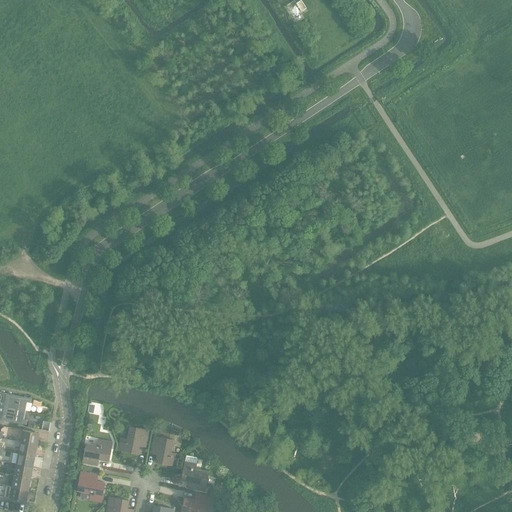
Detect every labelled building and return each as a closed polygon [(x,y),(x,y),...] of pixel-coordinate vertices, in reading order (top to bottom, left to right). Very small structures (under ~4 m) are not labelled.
[(301,0),(296,4),(301,12),(306,8),(301,0)] [(6,394),(4,407),(25,411),(26,402),(30,403),(31,398),(6,394)] [(4,407),(1,420),(26,425),(26,422),(27,420),(23,419),(25,411),(4,407)] [(44,421),(42,430),(49,431),(50,423),(44,421)] [(121,439),(119,450),(138,454),(140,444),(146,445),(149,430),(130,426),(127,440),(121,439)] [(23,430),(21,442),(37,445),(39,433),(23,430)] [(154,436),(151,451),(158,452),(156,462),(175,466),(177,454),(171,453),(173,440),(154,436)] [(86,444),(83,463),(95,465),(96,459),(109,461),(113,442),(98,440),(97,446),(86,444)] [(21,442),(18,453),(35,456),(37,445),(21,442)] [(18,453),(16,464),(33,468),(35,456),(18,453)] [(185,461),(181,480),(191,482),(190,489),(205,492),(209,472),(195,470),(197,463),(185,461)] [(16,464),(14,476),(31,479),(33,468),(16,464)] [(81,472),(77,491),(91,494),(89,500),(101,502),(105,483),(95,481),(96,475),(81,472)] [(9,475),(7,485),(12,486),(12,487),(28,490),(31,479),(14,476),(9,475)] [(7,485),(5,498),(26,502),(28,490),(12,487),(12,486),(7,485)] [(184,498),(181,511),(207,511),(211,497),(198,494),(197,501),(184,498)] [(110,497),(107,509),(114,510),(113,511),(132,511),(127,511),(129,501),(110,497)]
